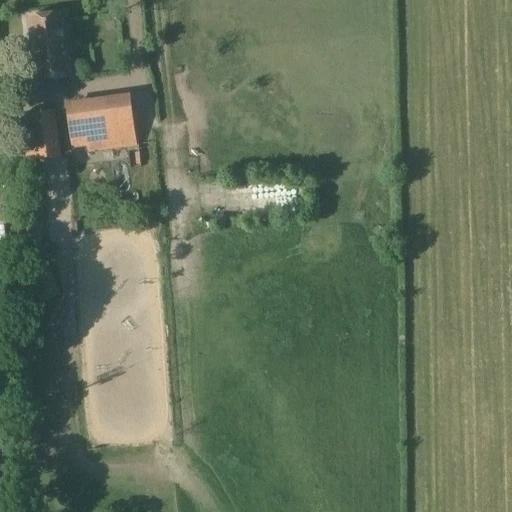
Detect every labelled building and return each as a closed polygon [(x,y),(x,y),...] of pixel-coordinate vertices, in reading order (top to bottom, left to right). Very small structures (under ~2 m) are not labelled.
[(64,40),(61,14),(28,18),(31,44),(27,45),(32,83),(73,77),(68,39),(64,40)] [(131,99),(66,110),(73,150),(87,148),(88,153),(138,145),(131,99)] [(31,159),(63,155),(58,113),(27,116),(31,159)] [(256,262),(256,272),(299,270),(299,260),(256,262)] [(300,271),(327,272),(327,261),(301,260),(300,271)]
